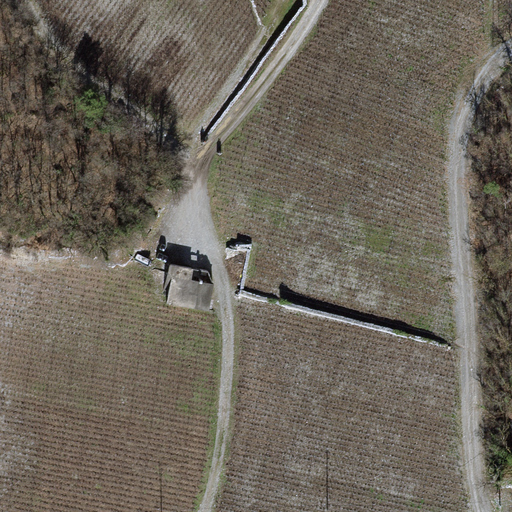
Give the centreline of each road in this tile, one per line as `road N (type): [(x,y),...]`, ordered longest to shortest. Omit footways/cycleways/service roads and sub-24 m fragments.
road 1 (track): [(315,0),(188,187),(222,350),(198,511)]
road 2 (track): [(478,511),(467,471),(454,190),(460,122),(483,68),(511,48)]
